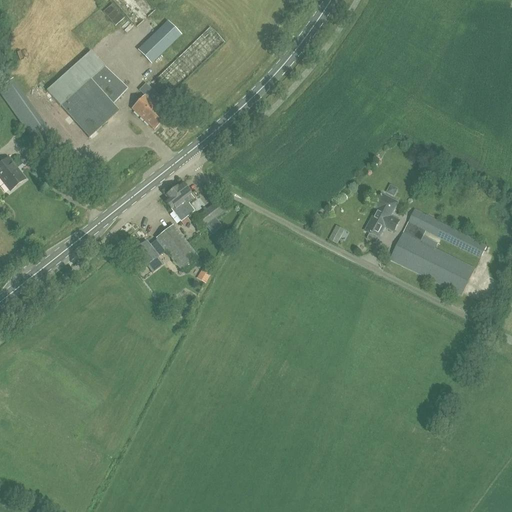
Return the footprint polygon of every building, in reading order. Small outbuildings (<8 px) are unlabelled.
[(124,18),(112,4),(103,12),(115,26),(124,18)] [(151,64),(181,35),(167,22),(138,50),(151,64)] [(172,93),(224,43),(209,27),(157,78),(172,93)] [(90,52),(46,92),(89,139),(119,111),(112,105),(129,90),(106,65),(104,67),(90,52)] [(12,107),(22,101),(24,104),(29,101),(16,80),(2,89),(12,107)] [(153,130),(166,117),(145,95),(131,109),(153,130)] [(56,145),(62,139),(56,133),(49,139),(56,145)] [(0,178),(10,191),(25,180),(9,158),(1,164),(0,163),(0,178)] [(76,181),(82,175),(77,170),(71,176),(76,181)] [(172,191),(190,215),(195,211),(189,204),(194,199),(190,194),(182,183),(172,191)] [(190,215),(172,191),(165,196),(168,200),(165,202),(170,210),(171,210),(180,222),(190,215)] [(397,203),(381,194),(374,208),(377,209),(374,214),(387,222),(391,216),(397,203)] [(200,233),(227,212),(218,201),(192,222),(200,233)] [(416,210),(391,260),(462,296),(475,270),(462,264),(421,243),(426,232),(480,260),(488,246),(416,210)] [(387,222),(374,214),(365,231),(370,234),(367,238),(368,240),(374,243),(376,243),(385,227),(394,232),(400,220),(391,216),(387,222)] [(219,220),(210,227),(216,234),(225,227),(219,220)] [(182,271),(199,258),(173,226),(156,239),(158,241),(150,247),(146,242),(133,252),(145,267),(166,251),(182,271)] [(209,285),(216,273),(211,270),(204,282),(209,285)]
